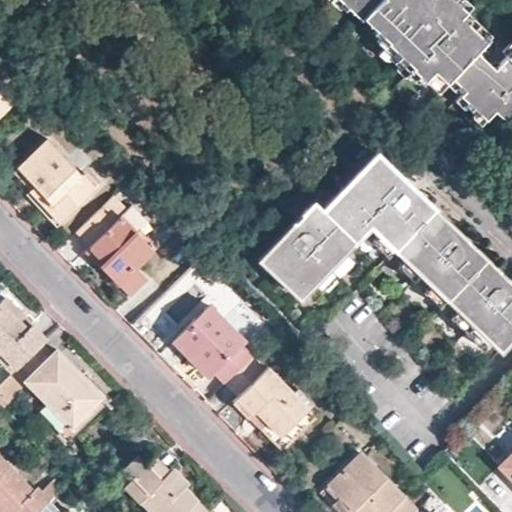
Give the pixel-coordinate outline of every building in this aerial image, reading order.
[(330,0),(334,3),(337,0),(342,0),(366,22),(368,20),(387,0),(330,0)] [(387,0),(368,20),(392,42),(387,47),(413,72),(418,67),(431,79),(439,70),(452,81),(457,75),(483,48),(493,38),(469,15),(456,27),(444,16),(458,0),(457,0),(387,0)] [(464,0),(458,0),(444,16),(456,27),(469,15),(474,9),(464,0)] [(511,55),(502,66),(483,48),(457,75),(470,87),(465,93),(490,117),(500,108),(511,119),(511,55)] [(443,90),(452,81),(439,70),(431,79),(443,90)] [(0,108),(15,94),(0,78),(0,108)] [(95,189),(47,139),(18,168),(29,179),(50,202),(45,207),(60,222),(95,189)] [(473,324),(489,339),(500,350),(511,337),(511,281),(508,278),(505,282),(496,274),(499,270),(477,249),(474,252),(463,243),(467,239),(427,200),(422,204),(410,194),(414,189),(378,153),(355,177),(338,194),(323,210),(313,202),(302,212),(307,215),(299,226),(290,225),(289,225),(256,260),(297,299),(312,285),(328,267),(343,251),(351,244),(369,225),(378,233),(394,248),(404,257),(420,273),(430,283),(447,299),(460,311),(473,324)] [(427,200),(414,189),(410,194),(422,204),(427,200)] [(127,208),(112,194),(76,229),(90,244),(89,245),(104,261),(100,265),(108,274),(128,294),(145,278),(134,265),(151,249),(119,216),(127,208)] [(302,212),(290,225),(299,226),(307,215),(302,212)] [(386,256),(394,248),(378,233),(371,241),(386,256)] [(477,249),(467,239),(463,243),(474,252),(477,249)] [(84,250),(100,265),(104,261),(89,245),(84,250)] [(349,257),(343,251),(328,267),(334,274),(349,257)] [(334,274),(328,267),(312,285),(319,291),(334,274)] [(508,278),(499,270),(496,274),(505,282),(508,278)] [(440,307),(447,299),(430,283),(423,290),(440,306),(440,307)] [(41,343),(45,340),(11,305),(4,297),(0,300),(0,354),(14,369),(19,365),(41,343)] [(212,370),(224,382),(251,356),(239,344),(242,341),(207,305),(173,339),(193,360),(207,375),(212,370)] [(466,331),(473,324),(460,311),(452,318),(466,331)] [(482,347),(489,339),(473,324),(466,331),(482,347)] [(41,343),(19,365),(30,375),(26,380),(72,428),(102,397),(90,385),(55,349),(51,353),(41,343)] [(251,356),(224,382),(236,395),(232,400),(242,410),(249,417),(256,412),(281,435),(312,404),(297,388),(292,391),(266,366),(264,369),(251,356)] [(410,511),(416,507),(362,451),(321,491),(331,501),(342,511),(410,511)] [(511,451),(499,464),(511,478),(511,451)] [(206,511),(207,511),(182,486),(186,482),(171,467),(166,470),(160,464),(154,458),(148,464),(137,454),(122,469),(132,478),(124,487),(139,502),(141,499),(153,511),(206,511)] [(36,511),(49,499),(36,486),(32,489),(0,456),(0,511),(36,511)]
